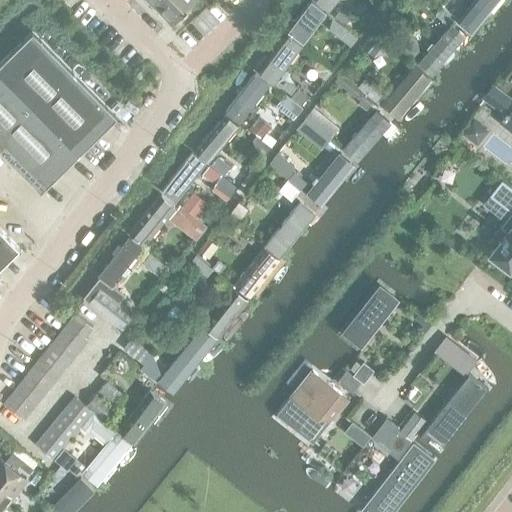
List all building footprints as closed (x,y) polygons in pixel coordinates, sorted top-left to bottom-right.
[(156,0),(155,1),(153,3),(170,19),(189,0),(156,0)] [(312,0),(326,11),(335,0),(312,0)] [(471,0),(455,20),(469,31),(494,0),(471,0)] [(311,1),(288,32),(302,43),(325,12),(311,1)] [(332,16),(343,25),(351,16),(339,6),(332,16)] [(434,13),(445,23),(451,16),(440,6),(434,13)] [(417,59),(431,71),(464,33),(450,20),(417,59)] [(349,46),(357,37),(341,24),(333,34),(349,46)] [(388,38),(375,28),(374,27),(360,45),(373,56),(388,38)] [(32,28),(0,59),(0,67),(81,148),(116,114),(32,28)] [(400,47),(411,57),(417,50),(416,39),(405,29),(395,40),(401,46),(400,47)] [(285,32),(257,71),(271,81),(300,42),(285,32)] [(382,103),(397,115),(430,77),(415,64),(382,103)] [(0,148),(40,189),(81,148),(0,67),(0,148)] [(251,70),(222,109),(237,120),(267,81),(251,70)] [(360,100),(366,93),(364,91),(365,90),(356,84),(341,71),(340,71),(333,79),(334,80),(342,86),(340,89),(350,96),(352,93),(360,100)] [(481,94),(478,97),(511,123),(510,125),(511,126),(511,84),(498,73),(489,83),(481,94)] [(283,88),(291,94),(297,86),(287,77),(282,83),(278,79),(273,85),(280,90),(283,88)] [(370,83),(365,90),(364,91),(366,93),(380,104),(386,96),(370,83)] [(297,87),(289,97),(299,105),(307,95),(297,87)] [(283,94),(279,100),(280,109),(288,115),(297,104),(283,94)] [(341,148),(353,159),(387,119),(375,108),(341,148)] [(312,109),(306,117),(310,121),(317,113),(312,109)] [(222,111),(191,149),(206,161),(236,123),(222,111)] [(262,136),(267,130),(270,125),(257,115),(252,122),(245,117),(242,121),(248,127),(256,134),(261,138),(262,136)] [(306,117),(299,124),(304,128),(310,121),(306,117)] [(261,138),(256,134),(251,140),(256,151),(263,156),(271,146),(261,138)] [(188,150),(158,189),(174,201),(204,162),(188,150)] [(304,191),(319,203),(352,162),(337,150),(304,191)] [(306,181),(293,171),(294,170),(292,165),(277,152),(277,151),(268,162),(269,163),(287,178),(300,189),(306,181)] [(223,175),(230,166),(217,155),(210,164),(223,175)] [(300,189),(287,178),(279,189),(291,199),(300,189)] [(511,187),(501,179),(490,194),(510,210),(511,209),(511,207),(511,187)] [(181,205),(198,218),(209,204),(192,191),(181,205)] [(157,192),(126,231),(141,244),(173,204),(157,192)] [(248,208),(239,201),(238,200),(228,214),(238,221),(248,208)] [(263,243),(279,255),(314,213),(298,200),(263,243)] [(205,226),(179,204),(168,217),(195,239),(205,226)] [(511,223),(505,233),(504,231),(500,236),(502,237),(490,252),(509,267),(511,263),(511,223)] [(0,261),(17,245),(0,228),(0,261)] [(124,234),(94,273),(108,284),(138,245),(124,234)] [(201,247),(210,254),(217,245),(208,237),(201,247)] [(232,282),(249,296),(280,258),(263,244),(232,282)] [(187,264),(188,265),(194,269),(196,266),(207,275),(213,269),(213,268),(204,261),(208,256),(199,250),(196,254),(187,264)] [(167,267),(149,251),(141,261),(160,276),(167,267)] [(116,300),(118,302),(124,295),(112,286),(111,287),(99,278),(84,297),(89,301),(88,302),(105,315),(116,300)] [(203,325),(217,337),(247,299),(233,288),(203,325)] [(394,304),(375,289),(331,348),(349,363),(394,304)] [(176,292),(170,300),(184,311),(190,304),(176,292)] [(124,307),(118,302),(116,300),(105,315),(113,322),(124,307)] [(133,314),(124,307),(113,322),(122,328),(133,314)] [(68,322),(85,335),(92,326),(75,312),(68,322)] [(186,314),(182,319),(191,326),(195,321),(186,314)] [(60,332),(81,346),(87,338),(85,335),(68,322),(60,332)] [(159,379),(174,391),(215,340),(200,328),(159,379)] [(51,342),(72,357),(81,346),(60,332),(51,342)] [(156,380),(161,375),(152,352),(131,336),(123,347),(143,363),(139,368),(156,380)] [(39,358),(59,374),(72,357),(51,342),(39,358)] [(51,383),(59,374),(39,358),(31,367),(51,383)] [(344,390),(308,361),(291,383),(285,415),(308,432),(344,390)] [(483,378),(468,366),(432,416),(432,417),(447,430),(483,378)] [(39,399),(51,383),(31,367),(19,383),(39,399)] [(115,406),(127,391),(102,370),(99,375),(105,380),(97,391),(115,406)] [(11,393),(31,409),(39,399),(19,383),(11,393)] [(118,430),(133,443),(166,402),(151,390),(118,430)] [(95,392),(85,404),(92,410),(105,420),(114,408),(95,392)] [(31,409),(11,393),(3,402),(23,418),(31,409)] [(74,395),(68,402),(86,417),(92,410),(85,404),(74,395)] [(68,402),(62,411),(80,425),(86,417),(68,402)] [(52,423),(70,437),(80,425),(62,411),(52,423)] [(93,411),(78,429),(85,435),(95,423),(108,433),(113,426),(93,411)] [(52,423),(42,434),(61,449),(70,437),(52,423)] [(53,458),(55,456),(61,449),(42,434),(35,443),(53,458)] [(83,476),(97,487),(130,446),(116,435),(83,476)] [(433,455),(411,439),(377,480),(396,494),(433,455)] [(0,456),(0,497),(6,502),(26,477),(33,467),(13,451),(5,460),(0,456)] [(54,506),(59,511),(73,511),(95,490),(82,478),(54,506)]
